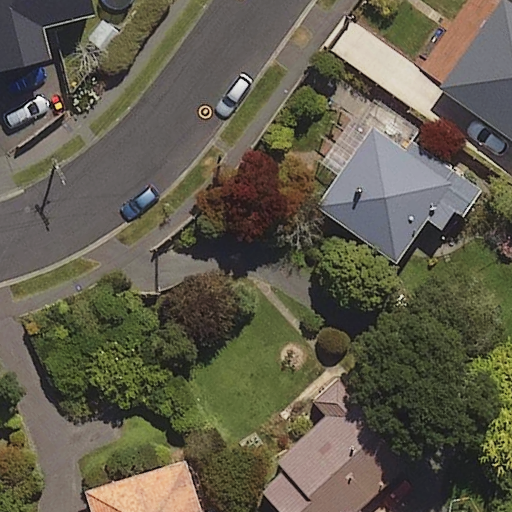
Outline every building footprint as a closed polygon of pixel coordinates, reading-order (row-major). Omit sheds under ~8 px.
[(99,20),(94,0),(0,0),(0,77),(54,65),(46,32),(99,20)] [(444,91),(478,116),(470,127),(491,143),(500,131),(511,140),(511,5),(508,2),(444,91)] [(478,192),(375,125),(318,212),(401,266),(429,223),(449,236),(478,192)] [(257,485),(280,511),(361,511),(409,471),(352,404),(257,485)] [(201,511),(188,465),(88,495),(92,511),(201,511)]
